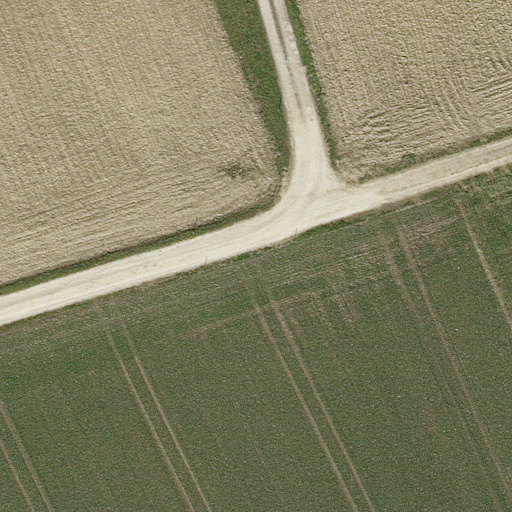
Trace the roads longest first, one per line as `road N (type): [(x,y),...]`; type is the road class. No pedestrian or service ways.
road 1 (track): [(0,314),(511,148)]
road 2 (track): [(270,0),(329,207)]
